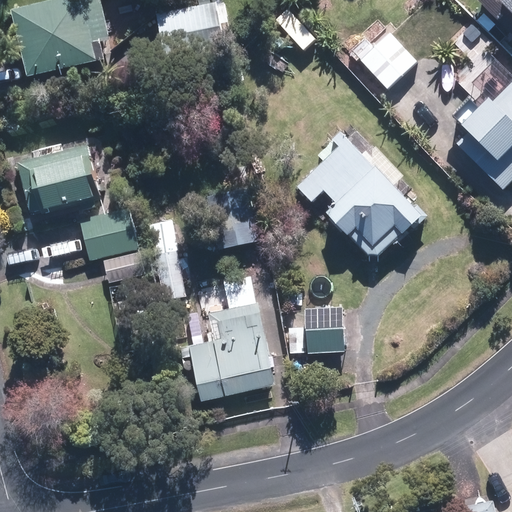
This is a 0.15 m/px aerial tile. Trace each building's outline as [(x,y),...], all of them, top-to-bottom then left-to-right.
[(19,52),(24,79),(103,60),(99,44),(108,42),(98,0),(59,0),(9,12),(15,36),(5,39),(9,55),(19,52)] [(155,15),(162,58),(223,48),(214,0),(197,0),(198,8),(155,15)] [(511,0),(473,0),(511,37),(511,0)] [(240,21),(244,28),(257,20),(247,4),(230,15),(236,24),(240,21)] [(357,60),(387,92),(417,63),(389,35),(374,49),(363,38),(347,54),(356,62),(357,60)] [(466,156),(502,192),(511,181),(511,81),(489,104),(486,101),(459,128),(477,145),(466,156)] [(366,257),(377,258),(419,218),(400,198),(412,186),(372,145),(360,157),(339,134),(332,141),(337,147),(296,187),(310,202),(322,192),(335,206),(326,215),(366,257)] [(15,164),(28,215),(90,199),(85,179),(92,177),(85,147),(15,164)] [(226,171),(230,191),(249,187),(245,167),(226,171)] [(207,198),(218,250),(258,241),(247,190),(207,198)] [(80,221),(90,263),(136,252),(126,210),(80,221)] [(156,224),(159,249),(176,247),(173,222),(156,224)] [(104,264),(108,284),(142,277),(137,257),(104,264)] [(188,347),(199,402),(273,387),(251,277),(223,282),(228,310),(207,314),(213,342),(188,347)] [(304,310),(306,356),(344,353),(342,309),(304,310)] [(458,510),(458,511),(494,511),(492,502),(458,510)]
